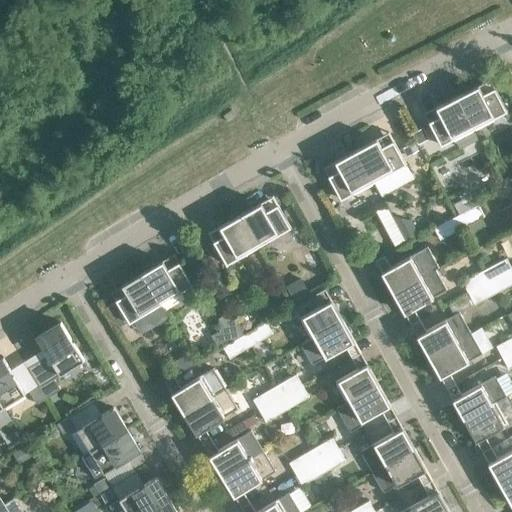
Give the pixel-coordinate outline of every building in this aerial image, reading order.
[(478,86),(457,97),(474,129),(507,112),(494,86),(493,87),(494,89),(483,94),(478,86)] [(474,129),(457,97),(436,107),(441,116),(430,122),(429,120),(428,120),(441,146),(474,129)] [(227,122),(236,116),(232,109),(223,116),(227,122)] [(418,144),(429,139),(423,127),(412,133),(418,144)] [(377,139),(356,150),(373,182),(381,196),(414,178),(406,164),(392,139),(391,139),(392,141),(382,147),(377,139)] [(414,142),(403,148),(407,156),(418,150),(414,142)] [(328,174),(327,174),(341,200),(373,182),(356,150),(335,161),(340,170),(329,176),(328,174)] [(462,199),(452,205),(458,215),(468,209),(462,199)] [(511,202),(511,203),(511,208),(502,213),(510,230),(511,228),(511,202)] [(261,203),(241,215),(259,246),(291,228),(276,203),(275,203),(277,205),(266,211),(261,203)] [(478,204),(456,216),(462,228),(484,216),(478,204)] [(259,246),(241,215),(220,227),(225,235),(214,241),(213,239),(212,240),(227,265),(259,246)] [(462,228),(456,216),(434,228),(440,240),(462,228)] [(393,217),(406,242),(418,236),(410,222),(393,217)] [(393,246),(403,241),(396,227),(386,232),(393,246)] [(393,293),(435,269),(439,267),(427,247),(382,272),(393,293)] [(511,268),(506,258),(484,270),(490,281),(511,269),(511,268)] [(163,261),(142,273),(161,304),(193,285),(178,260),(177,261),(178,263),(168,269),(163,261)] [(447,290),(435,269),(393,293),(405,313),(447,290)] [(511,284),(511,269),(490,281),(496,293),(511,284)] [(490,281),(484,270),(462,281),(468,293),(490,281)] [(161,304),(142,273),(122,285),(127,293),(117,300),(116,298),(115,298),(117,302),(129,322),(129,323),(161,304)] [(301,278),(287,286),(295,301),(310,293),(301,278)] [(496,293),(490,281),(468,293),(474,304),(496,293)] [(300,318),(311,339),(343,321),(331,300),(300,318)] [(116,329),(129,322),(117,302),(104,309),(116,329)] [(223,329),(210,337),(218,350),(244,335),(230,312),(217,320),(223,329)] [(417,336),(429,357),(471,333),(459,312),(417,336)] [(343,321),(311,339),(301,344),(312,365),(354,342),(343,321)] [(52,352),(27,367),(38,385),(46,398),(52,394),(55,398),(61,394),(59,390),(60,389),(54,379),(84,360),(61,322),(36,337),(44,349),(48,346),(52,352)] [(266,322),(245,335),(251,346),(273,334),(266,322)] [(482,354),(471,333),(429,357),(440,377),(482,354)] [(251,346),(245,335),(223,347),(230,359),(251,346)] [(511,352),(511,337),(496,346),(502,357),(511,352)] [(511,366),(511,352),(502,357),(508,369),(511,366)] [(3,358),(0,359),(0,401),(4,407),(25,394),(14,375),(11,376),(7,371),(10,369),(3,358)] [(335,382),(347,402),(379,385),(367,364),(335,382)] [(188,369),(166,383),(184,413),(215,395),(226,388),(214,368),(203,374),(195,379),(188,369)] [(485,382),(453,400),(464,420),(496,403),(507,396),(506,395),(511,392),(511,381),(507,372),(497,378),(495,376),(485,382)] [(296,374),(275,387),(281,398),(303,386),(296,374)] [(38,385),(28,391),(36,404),(46,398),(38,385)] [(379,385),(347,402),(336,408),(350,432),(364,424),(362,421),(390,405),(379,385)] [(309,397),(303,386),(281,398),(288,410),(309,397)] [(281,398),(275,387),(253,400),(259,411),(281,398)] [(215,395),(184,413),(197,434),(238,408),(226,388),(215,395)] [(288,410),(281,398),(259,411),(266,422),(288,410)] [(496,403),(464,420),(476,441),(508,423),(496,403)] [(77,429),(90,450),(90,451),(126,429),(113,407),(101,414),(103,417),(98,420),(96,417),(77,429)] [(62,433),(75,425),(69,415),(56,423),(62,433)] [(361,451),(372,472),(414,448),(403,428),(361,451)] [(140,451),(126,429),(90,451),(90,450),(81,455),(95,478),(122,461),(121,458),(126,455),(128,458),(140,451)] [(253,429),(241,437),(210,456),(222,476),(265,450),(253,429)] [(333,438),(311,451),(318,462),(339,449),(333,438)] [(31,458),(24,447),(13,454),(20,465),(31,458)] [(426,469),(414,448),(372,472),(384,492),(426,469)] [(346,461),(339,449),(318,462),(324,473),(346,461)] [(277,470),(265,450),(222,476),(234,496),(277,470)] [(511,450),(489,463),(500,484),(511,477),(511,450)] [(318,462),(311,451),(289,463),(296,474),(318,462)] [(324,473),(318,462),(296,474),(302,485),(324,473)] [(93,484),(99,493),(112,485),(106,476),(93,484)] [(113,511),(147,511),(169,499),(155,477),(144,484),(145,487),(140,490),(138,487),(109,505),(113,511)] [(511,504),(511,477),(500,484),(511,505),(511,504)] [(118,495),(112,485),(99,493),(105,503),(118,495)] [(449,511),(438,491),(407,509),(401,511),(449,511)] [(302,511),(291,492),(279,499),(257,511),(302,511)] [(176,511),(169,499),(147,511),(176,511)] [(375,511),(369,501),(350,511),(375,511)]
